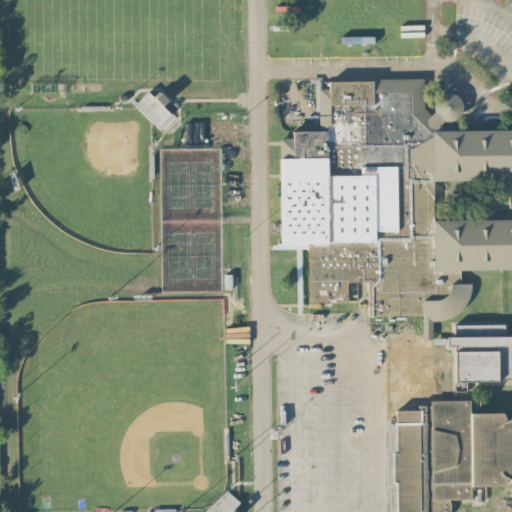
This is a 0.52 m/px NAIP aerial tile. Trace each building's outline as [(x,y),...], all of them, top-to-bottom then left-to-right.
[(288,84),(427,80),(426,108),(431,114),(434,101),(442,96),(456,96),(462,100),(463,106),(460,112),(457,122),(446,125),(438,127),(439,133),(511,131),(511,271),(459,272),(459,283),(470,286),(468,300),(463,308),(455,315),(444,321),(434,323),(366,319),(366,284),(357,285),(354,302),(311,300),(306,246),(280,244),(279,159),(278,140),(291,140),(287,124),(287,99),(288,84)] [(174,116),(163,105),(168,100),(158,90),(152,96),(146,91),(133,104),(160,130),(174,116)] [(448,328),(449,348),(453,353),(452,385),(503,383),(511,380),(511,338),(504,337),(503,328),(478,330),(448,328)] [(450,511),(459,490),(511,488),(511,417),(362,359),(413,511),(450,511)] [(234,511),(231,509),(238,501),(224,489),(203,511),(234,511)]
